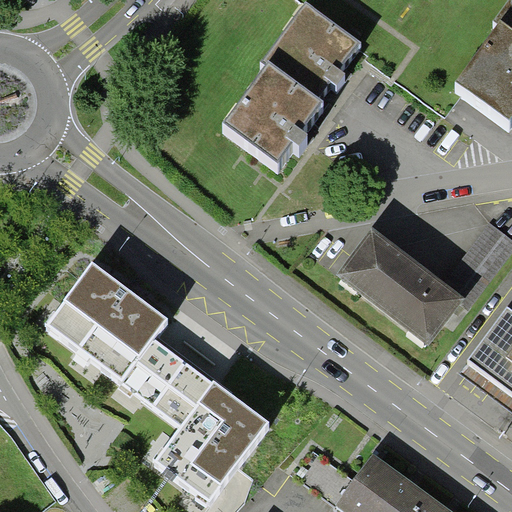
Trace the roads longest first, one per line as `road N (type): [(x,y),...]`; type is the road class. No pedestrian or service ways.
road 1 (residential): [(511,491),(40,140)]
road 2 (residential): [(0,391),(88,511)]
